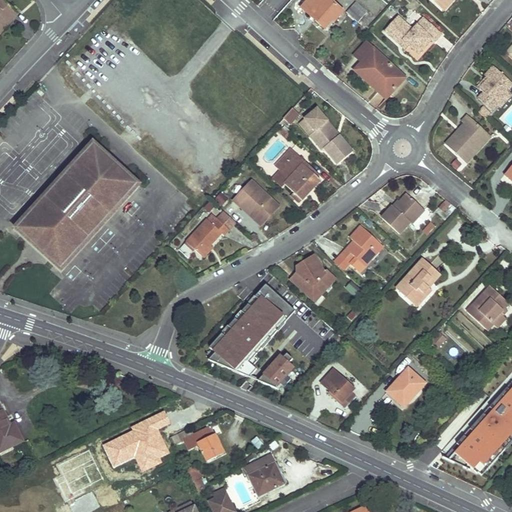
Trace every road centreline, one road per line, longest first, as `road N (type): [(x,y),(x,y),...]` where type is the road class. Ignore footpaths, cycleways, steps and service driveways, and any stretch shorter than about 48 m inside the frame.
road 1 (residential): [(408,150),(286,243),(173,303),(153,367)]
road 2 (tertiary): [(377,463),(153,367)]
road 3 (residential): [(256,16),(408,150)]
road 4 (residential): [(408,150),(453,67),(509,0)]
road 5 (tertiary): [(153,367),(1,314)]
road 6 (residential): [(408,150),(511,238)]
road 7 (unknown): [(242,4),(160,99)]
